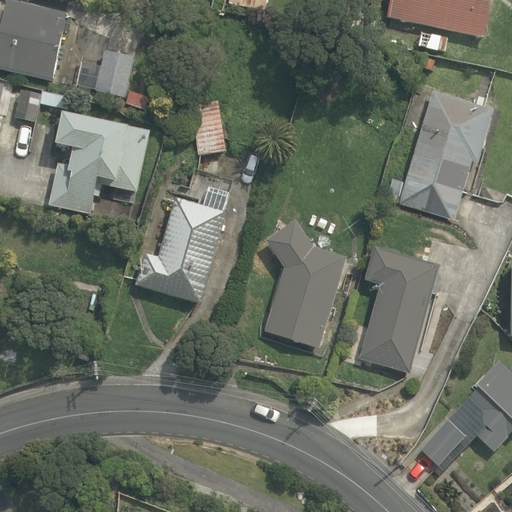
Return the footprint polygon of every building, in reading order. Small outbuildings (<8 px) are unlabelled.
[(69,19),(70,14),(11,0),(8,14),(0,11),(0,70),(54,83),(66,31),(71,32),(74,20),(69,19)] [(267,12),(269,0),(230,0),(230,4),(267,12)] [(496,0),(393,0),(389,18),(488,39),(496,0)] [(136,58),(107,52),(98,91),(127,98),(136,58)] [(433,71),(437,61),(427,57),(423,68),(433,71)] [(480,164),(497,111),(486,108),(488,100),(480,98),(478,105),(435,92),(400,204),(456,221),(474,162),(480,164)] [(113,105),(46,93),(44,107),(111,119),(113,105)] [(228,151),(220,101),(193,107),(200,156),(228,151)] [(37,122),(41,108),(23,103),(19,117),(37,122)] [(140,194),(153,132),(133,127),(133,126),(66,112),(59,145),(76,148),(72,167),(60,164),(51,206),(93,215),(97,197),(102,198),(105,185),(119,188),(119,189),(140,194)] [(161,257),(147,253),(137,287),(204,306),(230,213),(227,212),(232,194),(212,188),(206,206),(178,198),(161,257)] [(287,269),(266,332),(321,350),(349,258),(318,248),(299,221),(268,241),(287,269)] [(368,281),(382,286),(361,359),(412,375),(434,295),(440,296),(442,287),(437,285),(443,266),(377,247),(368,281)] [(482,388),(423,450),(445,472),(479,437),(496,453),(511,435),(511,371),(503,363),(479,386),(482,388)]
